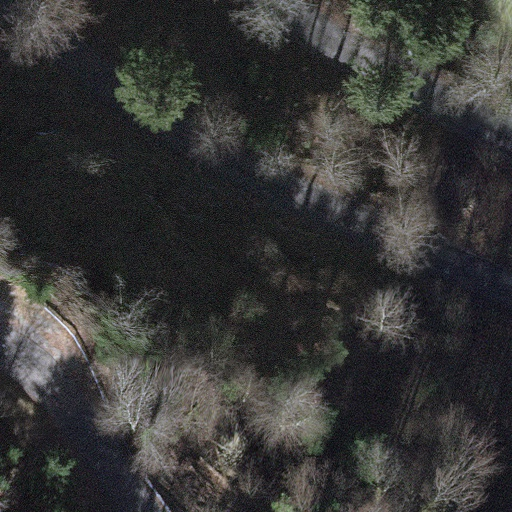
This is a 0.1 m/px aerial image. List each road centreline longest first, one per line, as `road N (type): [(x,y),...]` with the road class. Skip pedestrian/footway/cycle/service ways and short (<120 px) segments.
road 1 (unclassified): [(0,1),(122,97),(246,171),(511,289)]
road 2 (unclassified): [(511,134),(271,0)]
road 3 (unclassified): [(135,511),(50,403),(0,362)]
